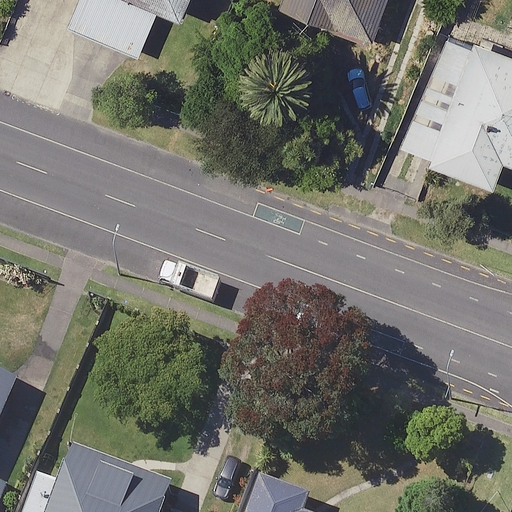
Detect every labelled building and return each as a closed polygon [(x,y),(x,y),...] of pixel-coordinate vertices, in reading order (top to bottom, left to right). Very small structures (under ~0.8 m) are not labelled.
[(158,3),(151,0),(78,0),(71,20),(140,48),(158,3)] [(383,0),(297,0),(374,27),(383,0)] [(511,39),(451,16),(402,143),(494,178),(504,151),(511,154),(511,39)] [(0,421),(20,375),(0,366),(0,501),(10,479),(0,474),(0,421)] [(161,511),(171,485),(73,449),(61,483),(38,474),(24,511),(161,511)] [(303,492),(259,477),(246,511),(306,511),(297,509),(303,492)]
